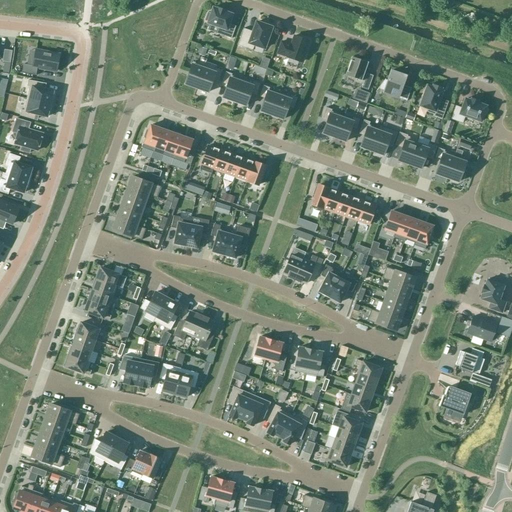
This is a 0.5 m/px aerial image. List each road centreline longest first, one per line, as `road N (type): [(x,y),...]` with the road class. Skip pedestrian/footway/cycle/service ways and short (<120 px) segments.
road 1 (residential): [(463,210),(500,112),(496,94),(239,0)]
road 2 (residential): [(0,289),(57,159),(81,46),(70,32),(0,25)]
road 3 (residential): [(463,210),(162,101)]
road 4 (residential): [(360,335),(253,320),(169,283),(142,257)]
road 5 (residential): [(360,335),(269,285),(142,257)]
road 6 (residential): [(91,398),(129,429),(191,455),(305,476)]
road 7 (residential): [(305,476),(203,421),(91,398)]
road 8 (residential): [(162,101),(140,99),(130,108),(82,237)]
road 9 (residential): [(412,354),(463,210)]
road 10 (residential): [(362,495),(412,354)]
road 11 (residential): [(82,237),(33,376)]
